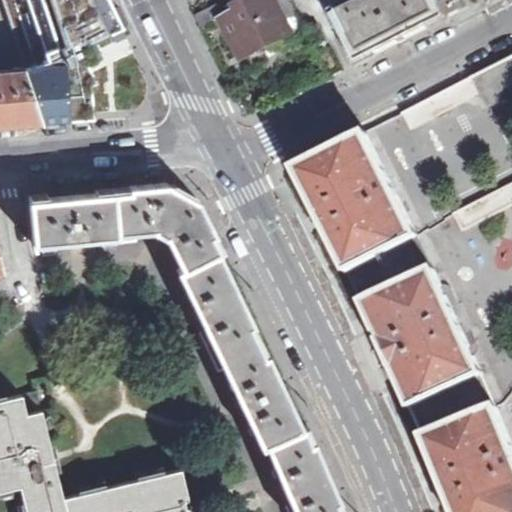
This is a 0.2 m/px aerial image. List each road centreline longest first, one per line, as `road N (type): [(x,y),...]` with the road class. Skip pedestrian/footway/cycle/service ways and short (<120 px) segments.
road 1 (tertiary): [(394,511),(218,145)]
road 2 (residential): [(218,145),(266,142),(511,21)]
road 3 (residential): [(0,158),(218,145)]
road 4 (tertiary): [(218,145),(147,0)]
